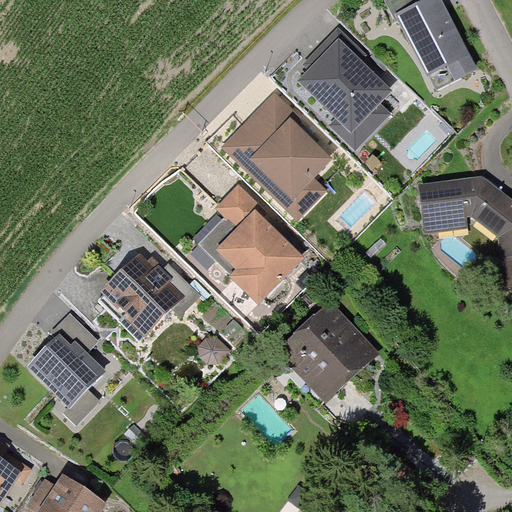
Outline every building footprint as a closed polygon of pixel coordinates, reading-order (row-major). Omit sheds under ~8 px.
[(384,0),(397,23),(400,21),(429,77),(430,76),(437,90),(478,69),(442,0),(384,0)] [(392,94),(339,41),(297,83),(333,118),(326,126),(355,153),(393,114),(383,103),(392,94)] [(315,179),(332,161),(294,124),(301,117),(275,92),(220,148),(296,222),(327,191),(315,179)] [(511,199),(483,176),(419,186),(424,233),(469,229),(468,219),(470,219),(498,240),(503,287),(511,286),(511,199)] [(232,276),(229,279),(257,306),(303,259),(262,218),(267,213),(240,187),(217,210),(226,218),(200,245),(232,276)] [(147,261),(142,256),(103,295),(125,317),(120,321),(141,342),(173,310),(180,317),(202,296),(169,263),(164,268),(152,256),(147,261)] [(375,357),(333,309),(278,357),(320,405),(375,357)] [(99,342),(69,312),(48,334),(53,339),(24,367),(63,405),(58,410),(78,431),(104,405),(88,389),(105,372),(87,355),(99,342)] [(211,345),(203,360),(223,370),(230,355),(211,345)] [(7,469),(0,464),(0,499),(10,482),(19,488),(29,471),(12,460),(7,469)] [(96,511),(101,506),(55,476),(48,486),(40,481),(24,505),(31,509),(28,511),(96,511)]
